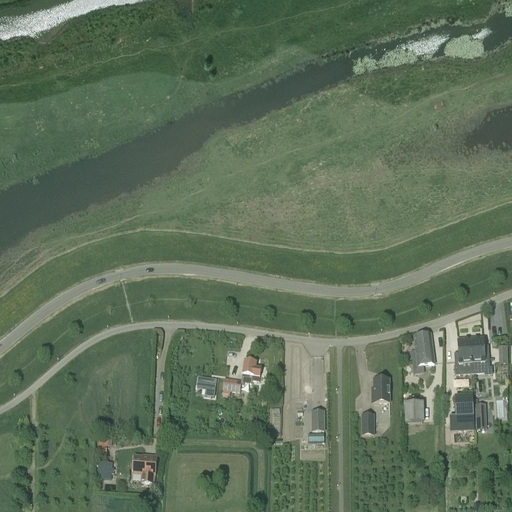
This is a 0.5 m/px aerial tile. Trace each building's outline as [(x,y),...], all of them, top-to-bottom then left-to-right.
[(431,336),(414,338),(416,352),(417,358),(418,369),(423,368),(435,366),(431,336)] [(470,341),(472,376),(485,375),(485,370),(490,370),(489,354),(489,353),(485,354),(484,340),(470,341)] [(472,376),(470,341),(457,342),(458,342),(459,356),(454,356),(455,356),(456,377),(472,376)] [(243,376),(242,383),(241,383),(241,386),(244,386),(244,383),(254,385),(254,382),(259,383),(261,370),(256,370),(257,364),(245,362),(243,376)] [(189,378),(188,389),(196,390),(196,395),(205,396),(207,379),(189,378)] [(241,386),(241,383),(224,381),(222,392),(223,392),(222,397),(227,397),(228,393),(240,395),(241,386)] [(374,396),(372,397),(372,405),(390,405),(389,382),(373,382),(374,396)] [(455,418),(450,418),(450,433),(474,433),(473,398),(455,398),(455,418)] [(422,405),(405,405),(406,426),(422,425),(422,405)] [(485,406),(475,406),(476,432),(486,432),(485,406)] [(324,414),(312,414),(312,434),(324,434),(324,414)] [(253,416),(248,424),(259,432),(265,424),(253,416)] [(362,417),(362,437),(374,437),(374,417),(362,417)] [(98,447),(98,455),(107,456),(107,448),(98,447)] [(134,459),(133,469),(134,469),(133,475),(141,476),(140,486),(155,487),(155,479),(157,459),(143,458),(143,459),(134,459)] [(112,471),(112,465),(98,464),(96,481),(111,482),(111,476),(113,476),(114,471),(112,471)]
